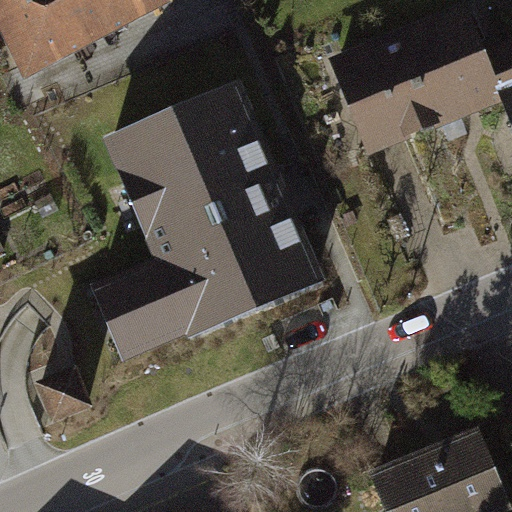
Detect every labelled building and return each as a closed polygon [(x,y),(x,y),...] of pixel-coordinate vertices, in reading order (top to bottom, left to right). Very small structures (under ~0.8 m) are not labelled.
[(0,0),(0,12),(31,76),(99,42),(77,0),(0,0)] [(169,0),(77,0),(99,42),(172,5),(169,0)] [(466,14),(339,65),(373,150),(509,95),(494,56),(484,60),(466,14)] [(511,49),(494,56),(509,95),(511,102),(511,49)] [(244,91),(109,146),(159,268),(98,292),(128,365),(324,285),(244,91)] [(371,478),(384,511),(511,511),(511,498),(486,433),(371,478)]
